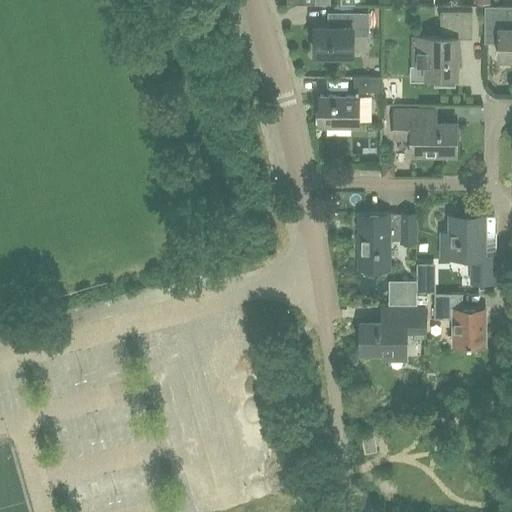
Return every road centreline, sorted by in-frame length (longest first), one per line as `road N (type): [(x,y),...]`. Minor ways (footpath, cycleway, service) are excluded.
road 1 (residential): [(490,185),(301,182)]
road 2 (residential): [(301,182),(254,0)]
road 3 (residential): [(329,362),(301,182)]
road 4 (unclassified): [(346,511),(329,362)]
road 5 (residential): [(505,321),(505,218),(490,185)]
